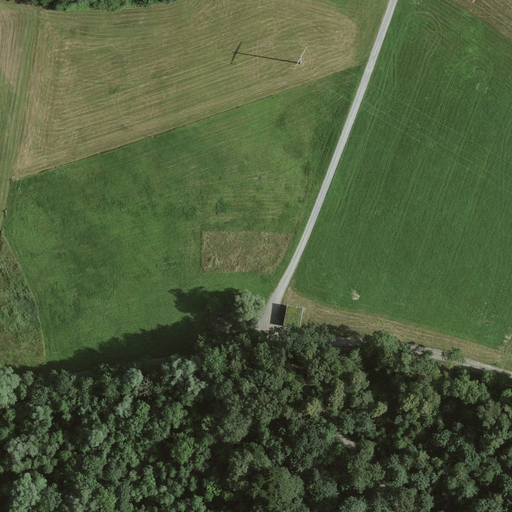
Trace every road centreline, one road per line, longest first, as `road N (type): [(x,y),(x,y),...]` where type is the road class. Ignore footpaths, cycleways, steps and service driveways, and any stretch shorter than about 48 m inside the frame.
road 1 (track): [(393,0),(266,332),(285,369),(404,511)]
road 2 (track): [(0,391),(266,332),(474,361),(511,374)]
